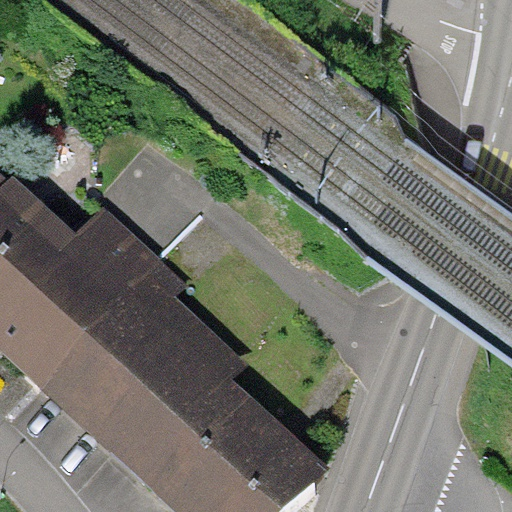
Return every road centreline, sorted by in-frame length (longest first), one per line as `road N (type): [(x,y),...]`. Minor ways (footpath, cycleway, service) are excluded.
road 1 (secondary): [(511,81),(364,511)]
road 2 (residential): [(389,0),(511,68)]
